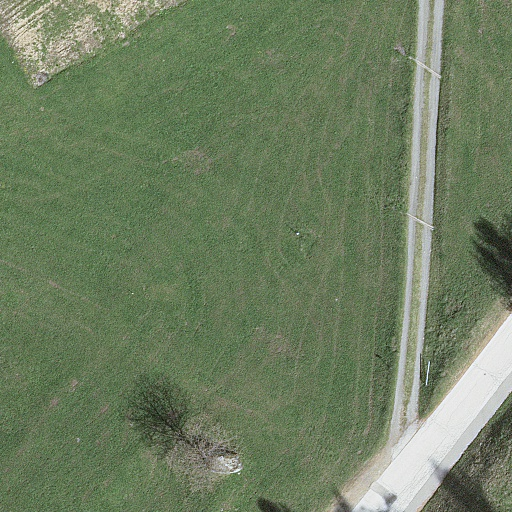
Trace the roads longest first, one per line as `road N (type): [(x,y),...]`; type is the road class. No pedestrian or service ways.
road 1 (track): [(432,0),(401,447),(411,477)]
road 2 (tertiary): [(511,353),(382,511)]
